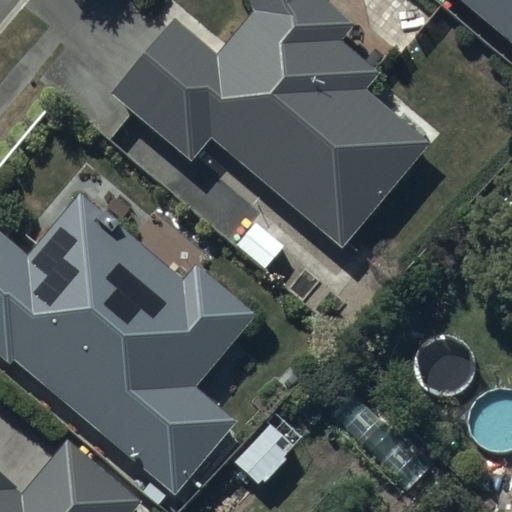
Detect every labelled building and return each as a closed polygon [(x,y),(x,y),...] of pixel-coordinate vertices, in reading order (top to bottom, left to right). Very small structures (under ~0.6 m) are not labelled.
[(210,146),(345,258),(429,156),(366,104),(380,87),(340,53),(354,36),(311,0),(310,0),(246,0),(253,18),(216,63),(173,28),(109,104),(189,170),(210,146)] [(511,0),(452,0),(511,50),(511,0)] [(15,367),(174,502),(235,430),(193,395),(254,324),(194,273),(180,289),(78,201),(24,264),(0,243),(0,365),(9,373),(15,367)] [(373,446),(415,494),(450,463),(406,416),(373,446)] [(0,511),(131,511),(133,510),(65,454),(22,507),(0,488),(0,511)]
